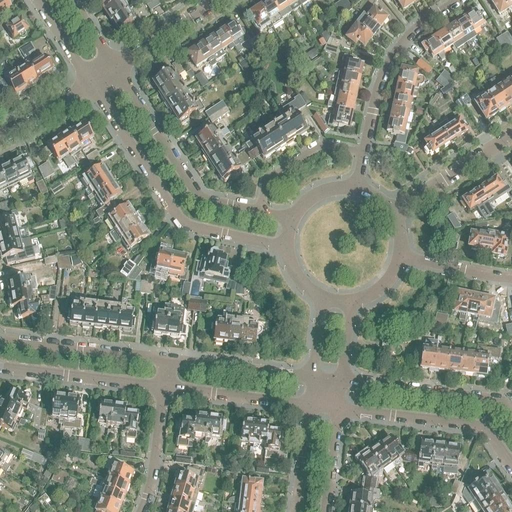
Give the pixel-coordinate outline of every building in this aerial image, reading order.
[(106,12),(122,1),(121,0),(102,0),(98,3),(102,9),(103,8),(106,12)] [(146,0),(145,1),(144,2),(150,12),(159,6),(160,6),(156,0),(146,0)] [(288,8),(282,0),(271,0),(269,1),(280,18),(281,20),(291,14),(289,10),(288,8)] [(301,7),(298,2),(297,0),(282,0),(288,8),(289,10),(291,14),(301,7)] [(352,8),(346,0),(343,0),(339,3),(346,14),(352,8)] [(413,4),(409,0),(391,0),(392,0),(395,6),(398,4),(398,6),(399,5),(403,11),(402,11),(402,12),(410,7),(410,6),(413,4)] [(511,12),(503,0),(494,0),(490,3),(491,3),(495,8),(494,9),(495,10),(496,10),(499,15),(498,15),(499,16),(508,10),(510,13),(511,12)] [(511,0),(503,0),(511,12),(511,0)] [(4,1),(0,3),(0,15),(9,9),(4,1)] [(127,12),(123,6),(125,5),(122,1),(106,12),(108,15),(107,16),(111,22),(127,12)] [(280,18),(269,1),(269,2),(270,2),(267,4),(266,3),(259,8),(270,25),(272,28),(283,22),(281,20),(280,18)] [(346,14),(339,3),(334,6),(341,18),(343,16),(346,14)] [(270,25),(259,8),(259,9),(257,10),(256,10),(249,15),(253,21),(252,21),(253,22),(253,21),(254,23),(253,24),(258,32),(266,27),(268,30),(272,28),(270,25)] [(350,15),(348,13),(352,10),(352,8),(346,14),(343,16),(347,19),(350,15)] [(119,31),(135,21),(133,17),(136,15),(132,9),(127,12),(111,22),(115,29),(117,28),(119,31)] [(386,19),(382,16),(382,15),(381,14),(380,15),(375,11),(375,10),(375,9),(368,18),(365,15),(364,16),(379,29),(381,26),(387,19),(386,19)] [(483,24),(481,22),(482,21),(478,16),(475,13),(472,15),(465,19),(473,33),(482,27),(482,28),(486,26),(484,24),(483,24)] [(379,29),(364,16),(356,26),(371,39),(372,39),(377,32),(379,29)] [(479,42),(473,33),(465,19),(464,19),(465,20),(462,22),(462,21),(455,26),(463,39),(472,34),(473,35),(472,36),(477,43),(479,42)] [(28,31),(27,30),(29,28),(26,23),(24,24),(21,20),(8,29),(15,40),(20,37),(21,38),(22,39),(23,40),(25,39),(26,38),(26,37),(26,35),(25,33),(28,31)] [(240,46),(249,40),(243,31),(239,33),(238,31),(239,31),(238,30),(238,31),(234,25),(235,25),(234,24),(227,29),(227,30),(224,32),(235,48),(239,54),(243,51),(240,46)] [(371,39),(356,26),(346,39),(355,47),(357,44),(358,45),(359,44),(364,48),(363,48),(364,49),(370,42),(369,41),(371,39)] [(463,39),(455,26),(454,26),(455,26),(452,28),(445,32),(453,46),(457,51),(466,44),(463,39)] [(331,37),(327,31),(321,35),(325,41),(331,37)] [(235,48),(224,32),(221,34),(221,33),(213,38),(222,51),(227,48),(230,52),(235,48)] [(453,46),(445,32),(444,33),(445,33),(442,35),(442,34),(435,39),(443,52),(452,47),(453,49),(452,50),(456,56),(459,54),(457,51),(453,46)] [(511,46),(511,40),(507,33),(502,36),(509,48),(511,46)] [(267,47),(259,36),(254,39),(262,51),(267,47)] [(341,43),(334,41),(335,37),(331,36),(330,39),(326,45),(339,49),(341,43)] [(509,48),(502,36),(496,40),(503,52),(509,48)] [(222,51),(213,38),(214,38),(211,40),(210,40),(203,44),(215,62),(225,56),(222,51)] [(262,51),(254,39),(249,43),(256,54),(262,51)] [(443,52),(435,39),(434,39),(435,40),(432,41),(424,46),(422,47),(426,54),(428,53),(429,53),(432,58),(432,59),(437,56),(441,62),(447,58),(443,52)] [(215,62),(203,44),(203,45),(201,47),(200,46),(193,51),(193,52),(187,55),(196,68),(208,60),(212,68),(217,65),(215,62)] [(31,54),(35,51),(31,45),(20,51),(25,60),(30,56),(31,54)] [(337,56),(339,49),(326,45),(323,52),(337,56)] [(315,51),(307,57),(310,62),(318,55),(315,51)] [(308,61),(304,55),(299,59),(303,65),(308,61)] [(36,81),(53,70),(45,59),(43,60),(40,56),(31,62),(29,60),(25,62),(28,68),(27,68),(37,84),(38,83),(36,81)] [(341,72),(340,73),(360,78),(359,78),(360,75),(361,75),(363,66),(362,66),(355,65),(355,64),(354,64),(355,59),(344,57),(341,72)] [(325,64),(321,58),(313,64),(316,68),(322,66),(325,64)] [(252,67),(248,60),(247,59),(243,62),(240,64),(238,65),(243,73),(252,67)] [(478,66),(474,59),(466,64),(471,71),(478,66)] [(188,79),(177,62),(172,66),(179,76),(180,76),(183,82),(188,79)] [(420,62),(416,67),(428,76),(431,71),(420,62)] [(27,68),(26,67),(21,70),(20,69),(15,72),(27,91),(31,88),(32,88),(35,86),(36,84),(37,84),(27,68)] [(177,82),(170,71),(167,67),(157,74),(159,76),(152,81),(153,83),(154,84),(153,85),(156,90),(157,90),(159,93),(177,82)] [(304,75),(310,70),(307,67),(301,71),(304,75)] [(27,91),(15,72),(12,68),(0,75),(0,84),(4,91),(7,89),(9,88),(10,89),(15,98),(17,97),(18,97),(21,95),(22,94),(27,91)] [(424,81),(423,80),(422,79),(421,78),(420,78),(419,78),(416,78),(418,72),(400,69),(399,74),(400,74),(398,83),(399,83),(398,86),(398,87),(414,90),(417,91),(418,87),(419,87),(420,87),(422,87),(423,86),(423,85),(424,84),(424,83),(424,82),(424,81)] [(457,82),(444,72),(440,77),(451,86),(457,82)] [(358,86),(360,78),(340,73),(339,73),(336,85),(357,90),(357,89),(358,86)] [(209,85),(202,74),(195,78),(203,89),(209,85)] [(451,86),(440,77),(436,82),(436,83),(434,87),(440,92),(449,87),(451,86)] [(511,88),(508,82),(501,86),(495,78),(491,81),(508,107),(511,104),(511,88)] [(508,107),(491,81),(488,83),(493,91),(486,96),(497,114),(498,114),(504,111),(504,110),(508,107)] [(164,105),(184,92),(177,82),(159,93),(162,97),(160,98),(164,105)] [(355,98),(357,90),(336,85),(334,97),(339,98),(355,102),(355,101),(354,101),(355,98)] [(411,102),(414,90),(398,87),(396,95),(397,95),(396,98),(395,98),(411,102)] [(173,114),(190,102),(184,92),(164,105),(169,111),(170,110),(173,114)] [(497,114),(486,96),(484,93),(471,101),(477,110),(478,110),(486,121),(497,114)] [(471,103),(466,96),(460,100),(464,107),(471,103)] [(303,124),(296,113),(305,107),(299,97),(293,100),(294,102),(278,113),(284,122),(295,139),(300,136),(301,137),(306,134),(305,133),(307,132),(307,131),(309,130),(305,123),(303,124)] [(433,110),(439,99),(435,97),(429,108),(433,110)] [(353,110),(355,102),(339,98),(337,105),(328,103),(327,108),(333,109),(352,113),(352,110),(353,110)] [(409,112),(411,102),(395,98),(393,106),(394,107),(393,110),(409,114),(412,114),(413,112),(409,112)] [(186,119),(196,112),(198,115),(204,111),(198,102),(193,106),(190,102),(173,114),(175,118),(174,118),(178,123),(179,124),(179,123),(181,126),(188,121),(186,119)] [(208,119),(219,112),(216,107),(205,114),(208,119)] [(212,125),(229,114),(225,108),(219,112),(208,119),(212,125)] [(348,131),(352,113),(333,109),(331,117),(330,116),(328,127),(348,131)] [(406,125),(409,114),(393,110),(391,118),(391,121),(390,121),(390,122),(406,125)] [(328,130),(322,121),(321,122),(317,116),(313,119),(323,134),(328,130)] [(465,132),(468,130),(461,119),(449,127),(446,122),(439,126),(436,121),(435,122),(450,145),(457,141),(456,139),(466,133),(465,132)] [(295,139),(284,122),(274,128),(286,147),(296,141),(295,139)] [(405,146),(408,133),(405,132),(406,125),(390,122),(388,130),(388,134),(392,135),(392,136),(395,136),(395,137),(395,136),(396,136),(393,151),(405,154),(408,148),(408,147),(405,146)] [(450,145),(435,122),(432,123),(435,128),(432,130),(436,137),(425,144),(426,146),(424,147),(426,149),(425,150),(429,156),(432,154),(432,155),(442,148),(443,150),(450,145)] [(88,141),(93,138),(85,125),(70,134),(80,149),(81,151),(82,152),(92,146),(88,141)] [(286,147),(274,128),(263,135),(275,152),(276,154),(286,147)] [(202,151),(229,134),(226,129),(219,134),(215,129),(204,136),(202,134),(195,139),(196,141),(197,142),(196,143),(199,148),(200,147),(202,151)] [(80,149),(70,134),(69,133),(68,134),(67,132),(62,135),(64,137),(58,140),(70,158),(81,151),(80,149)] [(227,149),(222,141),(225,139),(226,140),(231,137),(229,134),(202,151),(205,155),(203,156),(207,162),(227,149)] [(275,152),(263,135),(251,142),(245,146),(247,149),(254,161),(255,160),(260,156),(263,160),(265,159),(265,160),(271,156),(270,155),(275,152)] [(70,158),(58,140),(54,143),(53,141),(48,145),(49,146),(48,147),(49,148),(43,152),(47,158),(53,154),(59,164),(63,162),(68,170),(75,165),(71,160),(70,158)] [(244,150),(238,153),(240,155),(244,153),(243,152),(247,149),(245,146),(242,148),(244,150)] [(216,172),(234,160),(227,149),(207,162),(212,169),(213,168),(216,171),(216,172)] [(242,169),(251,163),(254,161),(247,149),(243,152),(244,153),(240,155),(234,160),(216,172),(218,175),(217,176),(221,181),(222,181),(222,182),(222,181),(224,184),(231,179),(233,182),(243,175),(240,171),(242,169)] [(90,165),(100,158),(96,151),(86,158),(90,165)] [(35,181),(30,171),(28,172),(27,171),(28,169),(26,165),(24,164),(22,160),(18,162),(17,161),(10,164),(11,166),(12,170),(14,170),(16,174),(15,176),(19,183),(18,183),(21,188),(28,184),(28,185),(34,182),(33,181),(35,181)] [(55,175),(48,163),(38,169),(44,181),(55,175)] [(89,189),(111,175),(105,166),(104,166),(103,164),(79,179),(87,190),(88,189),(89,189)] [(19,183),(15,176),(16,174),(14,170),(12,170),(11,166),(7,167),(6,166),(0,168),(0,174),(1,176),(2,176),(4,181),(4,182),(7,188),(18,183),(19,183)] [(96,199),(116,185),(115,186),(113,183),(115,181),(111,175),(89,189),(88,189),(87,190),(85,191),(89,198),(87,199),(89,202),(96,198),(96,199)] [(498,201),(511,193),(505,184),(500,186),(496,180),(487,186),(486,186),(481,189),(481,190),(479,191),(494,212),(490,206),(498,200),(498,201)] [(48,194),(43,182),(36,185),(42,197),(48,194)] [(54,197),(65,189),(61,183),(50,190),(54,197)] [(114,203),(115,201),(123,196),(120,193),(121,192),(116,185),(96,199),(102,209),(96,213),(99,218),(116,208),(113,203),(114,203)] [(494,212),(479,191),(478,191),(473,195),(463,202),(460,204),(464,209),(467,208),(469,212),(477,207),(481,213),(478,214),(482,220),(494,212)] [(0,212),(12,209),(11,208),(10,208),(8,202),(0,205),(0,212)] [(116,230),(135,218),(137,217),(130,206),(122,211),(120,211),(119,212),(116,208),(99,218),(100,219),(105,216),(107,221),(109,220),(116,230)] [(21,229),(18,218),(17,212),(13,213),(12,209),(0,212),(0,219),(1,219),(2,221),(1,221),(0,222),(0,234),(15,231),(20,229),(21,229)] [(461,229),(452,215),(447,218),(454,230),(461,229)] [(123,241),(143,227),(139,220),(136,221),(135,218),(116,230),(112,233),(106,236),(108,240),(114,236),(115,237),(119,234),(123,241)] [(497,229),(499,221),(475,226),(476,232),(487,230),(487,227),(497,229)] [(139,244),(149,238),(149,236),(147,233),(148,233),(144,227),(144,228),(143,227),(123,241),(130,252),(131,251),(133,255),(142,250),(141,247),(139,244)] [(0,248),(18,243),(15,231),(0,234),(0,248)] [(493,253),(496,238),(488,236),(488,238),(471,235),(468,248),(471,249),(471,251),(478,252),(478,250),(492,253),(493,253)] [(505,259),(509,240),(496,238),(493,253),(492,253),(492,256),(505,259)] [(2,260),(24,254),(21,243),(18,243),(0,248),(0,256),(1,256),(2,260)] [(169,276),(173,254),(165,252),(164,254),(159,253),(157,264),(152,263),(150,274),(158,276),(158,273),(169,276)] [(184,270),(187,259),(182,258),(182,256),(173,254),(169,276),(180,278),(179,281),(185,282),(187,271),(184,270)] [(239,270),(225,267),(226,259),(218,257),(216,255),(214,254),(211,256),(209,255),(208,259),(207,259),(202,258),(200,264),(197,263),(195,273),(206,276),(206,279),(212,280),(213,277),(228,281),(225,291),(234,293),(236,283),(239,270)] [(64,270),(63,258),(62,256),(56,258),(57,265),(58,269),(64,270)] [(71,269),(69,257),(63,258),(64,270),(71,272),(71,269)] [(57,265),(56,258),(44,260),(46,267),(57,265)] [(126,279),(135,267),(129,263),(120,274),(126,279)] [(139,277),(143,272),(137,267),(126,281),(140,283),(140,278),(139,277)] [(36,291),(35,287),(30,288),(29,279),(18,281),(17,279),(9,281),(9,283),(6,284),(7,291),(9,291),(10,296),(32,292),(36,291)] [(146,296),(148,284),(141,283),(140,295),(146,296)] [(153,297),(154,285),(148,284),(146,296),(153,297)] [(189,298),(191,286),(184,284),(182,291),(180,291),(179,295),(182,295),(181,296),(189,298)] [(55,302),(57,288),(50,289),(48,301),(55,302)] [(34,303),(32,292),(10,296),(11,301),(9,301),(10,309),(18,308),(39,303),(40,303),(40,302),(34,303)] [(466,317),(470,295),(457,292),(456,298),(458,299),(456,307),(453,307),(453,311),(455,313),(454,314),(460,315),(459,321),(463,321),(462,326),(464,326),(466,317)] [(478,318),(482,297),(470,295),(466,317),(474,319),(473,323),(474,323),(472,332),(475,333),(479,319),(478,318)] [(82,326),(86,299),(86,297),(83,296),(83,301),(81,300),(80,304),(67,303),(66,314),(69,315),(68,322),(70,322),(70,324),(69,326),(77,327),(78,325),(82,326)] [(490,321),(493,306),(495,307),(496,300),(482,297),(478,318),(479,319),(490,321)] [(194,313),(196,299),(189,298),(188,302),(187,312),(194,313)] [(94,327),(97,307),(97,303),(98,303),(98,301),(86,299),(82,326),(82,328),(90,329),(90,327),(94,327)] [(118,332),(119,330),(121,311),(120,311),(121,305),(112,304),(113,299),(110,299),(109,303),(109,308),(106,329),(111,329),(110,331),(118,332)] [(132,322),(133,313),(126,312),(128,301),(122,300),(121,305),(120,311),(121,311),(119,330),(123,331),(123,333),(131,334),(131,331),(131,330),(133,330),(134,323),(132,322)] [(40,316),(39,309),(40,308),(39,303),(18,308),(19,312),(17,312),(19,321),(32,318),(33,319),(34,320),(36,321),(37,320),(39,319),(39,317),(40,316)] [(228,343),(231,316),(233,306),(226,305),(224,322),(217,321),(217,323),(216,323),(215,324),(213,324),(212,332),(215,333),(214,342),(215,342),(214,344),(225,345),(225,343),(228,343)] [(166,336),(170,306),(165,306),(164,315),(156,314),(155,324),(153,324),(152,332),(154,333),(154,334),(154,337),(162,338),(162,335),(166,336)] [(180,328),(182,318),(174,317),(176,307),(170,306),(166,336),(171,337),(171,339),(179,340),(179,337),(179,336),(182,336),(182,328),(180,328)] [(106,329),(109,308),(105,308),(97,307),(94,327),(94,329),(102,330),(102,328),(106,329)] [(446,328),(448,317),(436,315),(434,326),(446,328)] [(241,345),(244,318),(231,316),(228,343),(233,344),(233,346),(241,347),(241,345)] [(255,347),(257,336),(258,336),(260,335),(261,334),(262,332),(261,330),(260,328),(259,327),(258,327),(258,326),(256,326),(257,322),(255,320),(253,319),(244,318),(241,345),(246,346),(245,348),(254,349),(254,347),(255,347)] [(447,373),(450,351),(440,350),(440,349),(440,348),(441,339),(438,338),(437,345),(437,348),(434,371),(447,373)] [(395,354),(396,346),(403,343),(402,339),(390,343),(389,354),(395,354)] [(460,374),(462,353),(453,352),(455,341),(452,341),(450,351),(447,373),(460,374)] [(434,371),(437,348),(431,347),(431,351),(421,350),(420,357),(422,358),(421,369),(434,371)] [(473,376),(476,355),(468,354),(469,351),(463,350),(463,353),(462,353),(460,374),(473,376)] [(488,366),(490,366),(490,358),(490,356),(483,355),(483,350),(477,350),(477,355),(476,355),(473,376),(486,377),(488,366)] [(39,432),(39,428),(40,428),(42,411),(27,404),(29,399),(28,399),(28,398),(28,396),(27,395),(25,394),(23,395),(22,396),(11,391),(7,399),(9,400),(7,404),(21,410),(34,416),(33,429),(39,432)] [(64,421),(66,401),(62,400),(62,398),(54,397),(54,399),(51,399),(50,408),(52,409),(51,420),(59,421),(58,426),(60,426),(60,432),(62,432),(63,425),(64,421)] [(77,423),(78,412),(80,412),(81,402),(79,402),(80,400),(71,399),(71,401),(66,401),(64,421),(77,423)] [(0,414),(16,422),(21,410),(7,404),(2,401),(0,400),(0,414)] [(111,427),(114,407),(109,406),(109,404),(101,403),(100,406),(99,406),(98,414),(100,415),(99,423),(97,423),(97,426),(111,427)] [(123,429),(125,414),(126,408),(126,409),(126,406),(118,405),(118,407),(114,407),(111,427),(115,428),(123,429)] [(11,434),(16,422),(0,414),(0,431),(1,430),(11,434)] [(136,434),(136,428),(137,427),(137,426),(139,426),(140,416),(138,416),(138,415),(125,414),(123,429),(122,439),(135,440),(136,434)] [(205,440),(208,418),(204,417),(204,415),(196,414),(195,417),(196,417),(195,422),(194,422),(193,438),(205,440)] [(221,441),(222,431),(225,432),(226,422),(223,421),(223,422),(221,421),(221,420),(221,417),(213,416),(213,419),(208,418),(205,440),(205,443),(204,449),(207,449),(208,444),(211,440),(221,441)] [(254,445),(256,424),(251,423),(252,421),(242,420),(241,432),(240,432),(239,440),(239,444),(247,445),(254,445)] [(193,438),(194,422),(183,421),(182,422),(180,421),(179,431),(181,431),(181,433),(180,439),(178,439),(177,448),(192,449),(193,438)] [(266,447),(268,428),(269,426),(269,423),(261,422),(261,424),(256,424),(254,445),(253,449),(253,451),(256,450),(259,448),(259,446),(266,447)] [(278,454),(280,444),(281,444),(282,434),(280,434),(280,433),(272,432),(273,429),(268,428),(266,447),(264,468),(263,475),(268,475),(269,469),(268,469),(268,467),(270,468),(271,468),(273,467),(274,466),(275,465),(275,463),(274,462),(273,460),(271,459),(269,453),(278,454)] [(401,453),(393,442),(393,440),(392,439),(390,439),(390,438),(388,438),(387,439),(386,441),(379,446),(391,464),(392,463),(395,469),(403,463),(403,464),(411,465),(413,453),(404,451),(401,453)] [(431,466),(434,445),(421,443),(419,454),(413,453),(411,465),(418,466),(417,469),(424,470),(424,465),(431,466)] [(444,467),(446,446),(445,446),(445,445),(439,444),(439,446),(434,445),(431,466),(437,467),(444,467)] [(391,464),(379,446),(378,447),(377,446),(372,449),(373,450),(369,453),(382,471),(382,470),(391,464)] [(458,469),(459,456),(459,455),(460,448),(446,446),(444,467),(458,469)] [(58,458),(60,452),(50,448),(48,453),(45,459),(57,464),(59,458),(58,458)] [(5,465),(11,455),(0,449),(0,469),(6,474),(10,468),(5,465)] [(375,476),(382,471),(369,453),(361,459),(360,458),(358,459),(358,461),(358,462),(358,464),(359,465),(360,465),(369,477),(365,479),(363,490),(376,492),(377,482),(374,479),(376,477),(375,476)] [(57,464),(45,459),(35,455),(32,462),(54,471),(57,464)] [(128,486),(133,474),(121,469),(123,465),(109,460),(106,469),(110,471),(107,478),(128,486)] [(201,483),(203,476),(204,472),(200,470),(199,471),(189,469),(187,474),(184,474),(183,476),(176,474),(174,479),(178,480),(175,488),(191,493),(195,494),(198,483),(201,483)] [(244,478),(245,471),(233,470),(227,470),(226,476),(244,478)] [(68,476),(56,471),(51,482),(63,487),(68,476)] [(124,497),(128,486),(107,478),(105,484),(103,489),(124,497)] [(100,488),(102,483),(92,479),(90,484),(92,485),(100,488)] [(474,503),(497,489),(493,483),(493,480),(488,479),(488,482),(483,485),(481,483),(478,483),(476,484),(474,481),(470,483),(471,486),(468,488),(468,489),(467,491),(470,496),(468,497),(472,504),(473,503),(474,503)] [(263,489),(262,488),(262,484),(244,482),(242,494),(260,496),(262,494),(263,489)] [(456,496),(460,484),(455,482),(450,494),(456,496)] [(461,499),(466,487),(460,484),(456,496),(455,497),(461,499)] [(197,502),(199,495),(195,494),(191,493),(175,488),(172,500),(195,507),(197,507),(204,509),(205,505),(199,504),(199,503),(197,502)] [(120,508),(124,497),(103,489),(101,494),(102,494),(100,500),(120,508)] [(481,511),(503,498),(501,495),(501,493),(499,489),(497,489),(474,503),(473,503),(472,504),(471,504),(475,511),(481,511)] [(371,511),(372,499),(378,500),(379,492),(376,492),(363,490),(362,496),(351,495),(350,508),(371,511)] [(45,495),(43,493),(37,502),(45,511),(47,511),(51,509),(48,505),(47,506),(45,504),(49,500),(45,495)] [(261,503),(261,499),(260,496),(242,494),(241,501),(239,501),(238,500),(237,499),(235,499),(233,499),(232,499),(230,500),(229,501),(228,502),(228,503),(235,505),(259,508),(259,505),(261,503)] [(501,511),(509,507),(509,505),(506,501),(505,501),(503,498),(481,511),(501,511)] [(118,511),(120,508),(100,500),(95,511),(118,511)] [(193,511),(195,507),(172,500),(168,511),(193,511)] [(430,500),(429,508),(438,509),(439,501),(430,500)]
